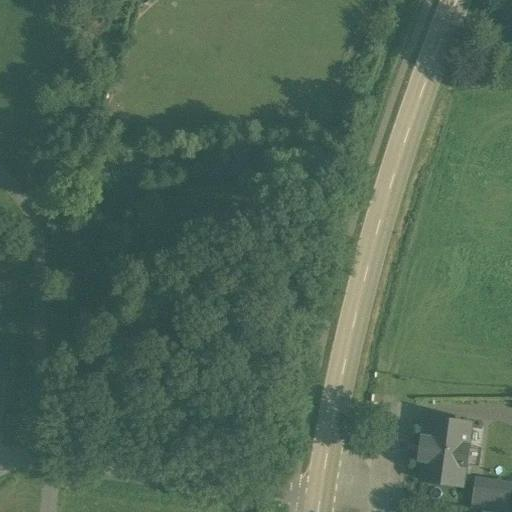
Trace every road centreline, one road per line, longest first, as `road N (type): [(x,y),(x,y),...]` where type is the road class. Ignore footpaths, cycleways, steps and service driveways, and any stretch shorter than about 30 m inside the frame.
road 1 (tertiary): [(316,511),(343,358),(388,188),(456,0)]
road 2 (unclassified): [(40,443),(37,218),(0,175)]
